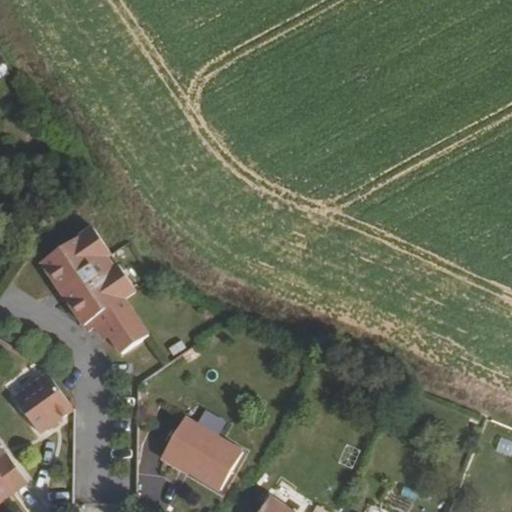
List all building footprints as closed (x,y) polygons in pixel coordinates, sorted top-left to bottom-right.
[(98,321),(123,357),(149,339),(125,303),(136,294),(118,267),(112,271),(105,261),(111,256),(93,230),(42,265),(84,329),(98,321)] [(34,432),(68,407),(43,372),(8,396),(34,432)] [(181,422),(160,460),(218,493),(240,455),(181,422)] [(511,431),(489,423),(482,442),(511,453),(511,431)] [(0,502),(10,496),(0,482),(0,502)] [(283,511),(269,502),(262,511),(283,511)]
